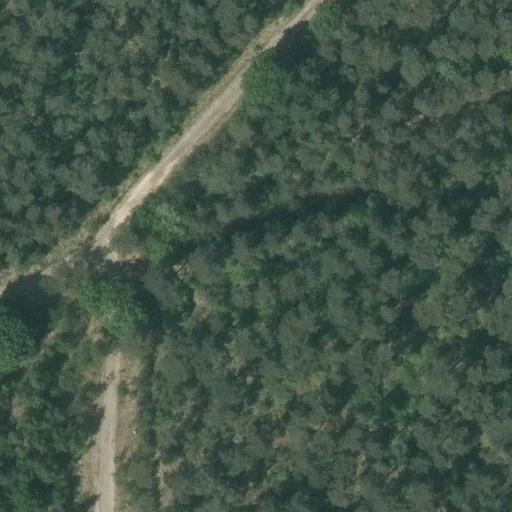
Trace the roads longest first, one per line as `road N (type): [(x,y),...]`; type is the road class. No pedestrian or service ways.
road 1 (track): [(322,0),(87,248),(46,282),(0,297)]
road 2 (track): [(109,511),(126,281),(107,228)]
